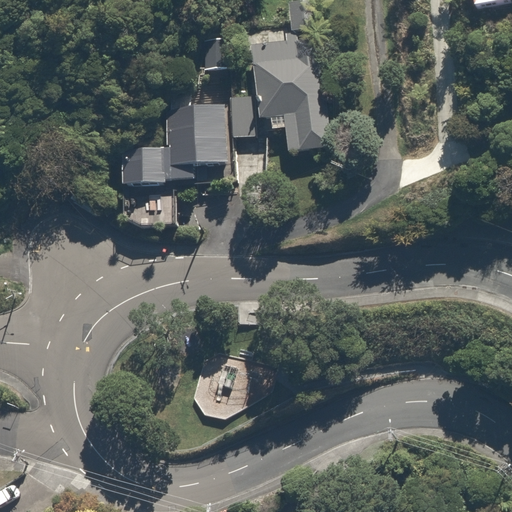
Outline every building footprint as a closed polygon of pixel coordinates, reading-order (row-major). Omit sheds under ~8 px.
[(511,0),(474,0),(477,13),(511,6),(511,0)] [(319,17),(293,17),(293,37),(319,37),(319,17)] [(315,47),(256,51),(262,125),(274,124),(275,136),(290,135),(292,160),(323,158),(315,47)] [(254,101),(232,101),(233,144),(255,143),(254,101)] [(125,155),(127,223),(138,232),(168,231),(167,188),(198,187),(197,172),(228,171),(226,108),(165,110),(166,153),(125,155)]
